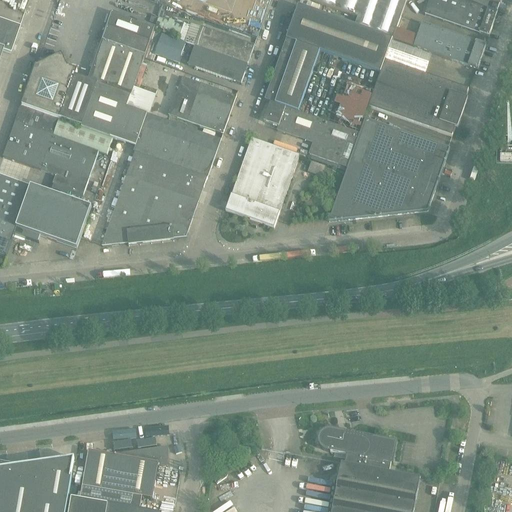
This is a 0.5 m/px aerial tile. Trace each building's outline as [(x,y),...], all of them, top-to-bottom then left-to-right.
[(264,20),(270,0),(251,0),(247,14),(264,20)] [(306,0),(358,18),(364,0),(306,0)] [(392,41),(406,0),(364,0),(358,18),(354,28),(392,41)] [(430,0),(425,16),(489,39),(497,14),(456,0),(430,0)] [(462,0),(498,12),(502,0),(462,0)] [(298,8),(289,33),(265,102),(271,104),(299,114),(320,53),(381,74),(385,62),(392,41),(354,28),(298,8)] [(102,41),(88,82),(97,85),(131,97),(133,90),(145,56),(150,43),(155,28),(112,13),(105,34),(103,33),(102,34),(100,39),(101,40),(102,41)] [(179,41),(184,27),(159,18),(154,33),(179,41)] [(0,20),(0,50),(10,54),(20,27),(0,20)] [(413,49),(478,71),(486,46),(422,24),(413,49)] [(251,57),(254,48),(201,29),(201,30),(190,26),(184,44),(195,48),(248,66),(251,57)] [(185,46),(162,38),(155,57),(178,65),(185,46)] [(248,66),(195,48),(188,67),(241,86),(248,66)] [(68,68),(62,55),(48,62),(39,59),(36,67),(35,67),(21,106),(60,120),(60,121),(81,129),(97,85),(88,82),(76,78),(78,72),(68,68)] [(452,138),(469,91),(385,62),(381,74),(375,91),(368,109),(452,138)] [(176,98),(230,117),(236,98),(179,78),(175,88),(179,89),(176,98)] [(375,91),(343,80),(327,124),(359,135),(364,120),(368,109),(375,91)] [(97,85),(81,129),(113,140),(136,148),(147,116),(127,109),(131,97),(97,85)] [(133,90),(131,97),(127,109),(147,116),(150,117),(157,98),(133,90)] [(230,117),(176,98),(169,117),(223,136),(230,117)] [(359,135),(299,114),(271,104),(264,123),(279,128),(277,132),(313,144),(309,156),(347,169),(359,135)] [(21,108),(15,124),(54,138),(60,121),(21,108)] [(150,117),(147,116),(136,148),(134,153),(159,162),(163,149),(213,166),(217,155),(159,135),(164,122),(150,117)] [(359,135),(347,169),(328,223),(427,212),(450,150),(364,120),(359,135)] [(81,129),(60,121),(54,138),(98,154),(107,157),(113,140),(81,129)] [(221,142),(164,122),(159,135),(217,155),(221,142)] [(15,124),(3,158),(55,177),(52,186),(53,186),(51,194),(80,205),(83,197),(98,154),(54,138),(15,124)] [(226,213),(258,224),(274,229),(300,156),(252,140),(226,213)] [(208,179),(213,166),(163,149),(159,162),(208,179)] [(136,154),(127,179),(199,204),(207,179),(208,180),(208,179),(159,162),(134,153),(136,154)] [(321,176),(323,165),(312,163),(309,173),(321,176)] [(0,176),(0,256),(6,258),(14,235),(39,244),(41,238),(77,250),(92,209),(80,205),(51,194),(0,176)] [(103,248),(129,245),(186,239),(199,204),(127,179),(103,248)] [(391,465),(393,465),(397,443),(332,430),(329,430),(326,430),(324,431),(321,433),(320,435),(318,438),(318,440),(318,443),(319,446),(320,448),(322,450),(325,452),(327,452),(330,453),(346,457),(345,465),(341,465),(332,511),(413,511),(420,480),(389,474),(391,465)] [(80,500),(140,511),(142,499),(152,501),(158,467),(165,468),(165,466),(166,462),(166,458),(166,454),(166,450),(138,454),(138,457),(138,459),(138,461),(88,452),(80,500)] [(0,511),(65,511),(72,478),(71,478),(74,460),(16,468),(0,465),(0,511)] [(73,479),(70,496),(75,497),(79,480),(73,479)] [(146,511),(140,511),(80,500),(71,499),(69,511),(146,511)]
